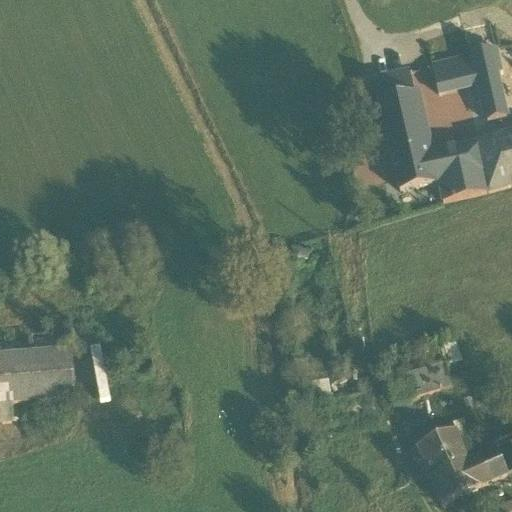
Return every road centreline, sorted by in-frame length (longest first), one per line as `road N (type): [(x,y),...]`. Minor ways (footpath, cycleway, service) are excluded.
road 1 (track): [(0,267),(85,249),(336,246)]
road 2 (residential): [(336,246),(386,420),(436,511)]
road 3 (track): [(340,0),(358,55),(415,66),(447,139),(471,135)]
